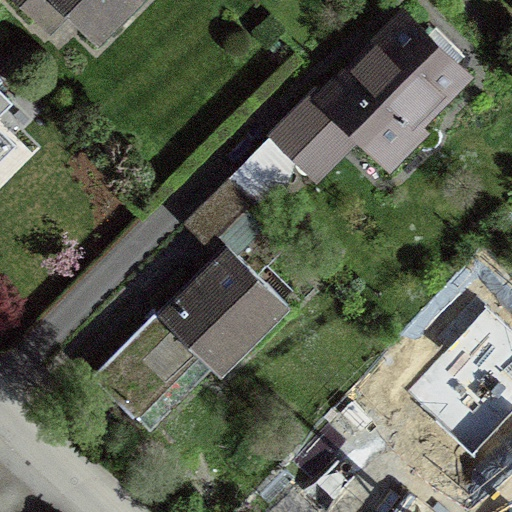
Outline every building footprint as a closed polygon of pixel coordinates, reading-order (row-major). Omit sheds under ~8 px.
[(53,0),(12,0),(33,21),(53,0)] [(55,0),(91,36),(127,0),(55,0)] [(461,75),(403,17),(319,100),(312,92),(269,135),(291,158),(333,116),(385,168),(420,134),(411,125),(461,75)] [(250,204),(226,179),(180,225),(204,249),(250,204)] [(287,309),(223,245),(91,377),(130,416),(184,362),(179,357),(188,348),(219,378),(287,309)] [(387,406),(346,451),(384,485),(423,443),(458,476),(490,441),(486,438),(511,410),(511,360),(475,326),(394,413),(387,406)]
